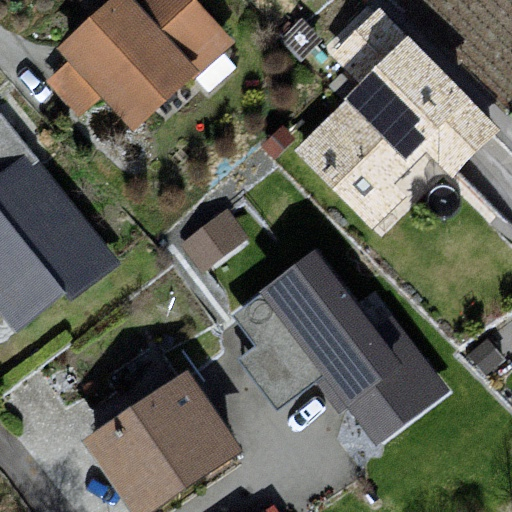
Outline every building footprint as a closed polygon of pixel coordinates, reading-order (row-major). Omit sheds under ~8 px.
[(170,0),(97,0),(41,49),(59,70),(37,86),(66,119),(82,106),(115,137),(218,53),(170,0)] [(335,49),(362,75),(296,142),(374,218),(439,152),(459,172),(507,123),(382,2),(335,49)] [(0,334),(0,335),(103,265),(0,129),(0,334)] [(231,201),(180,235),(203,270),(255,236),(231,201)] [(240,348),(231,361),(274,420),(308,393),(360,451),(440,403),(377,320),(355,340),(293,258),(226,319),(240,348)] [(59,448),(107,511),(148,511),(225,465),(168,377),(59,448)]
